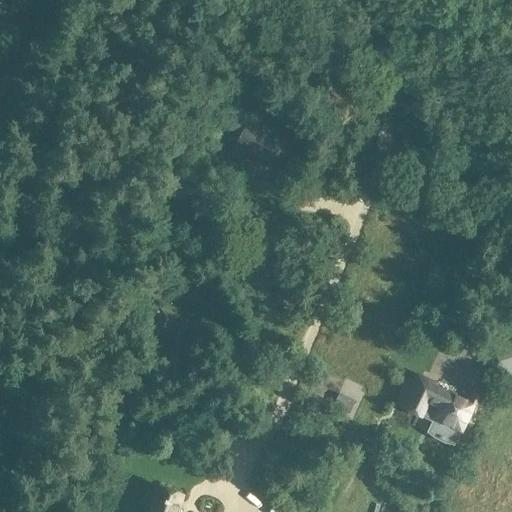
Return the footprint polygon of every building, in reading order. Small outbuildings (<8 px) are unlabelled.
[(237,148),(273,168),(285,146),(249,126),(237,148)] [(170,339),(180,317),(158,308),(148,330),(170,339)] [(511,370),(511,352),(498,345),(485,374),(506,384),(511,370)] [(446,394),(434,420),(460,432),(468,416),(472,418),(480,401),(472,397),(469,405),(446,394)] [(175,511),(180,497),(157,489),(149,511),(175,511)]
